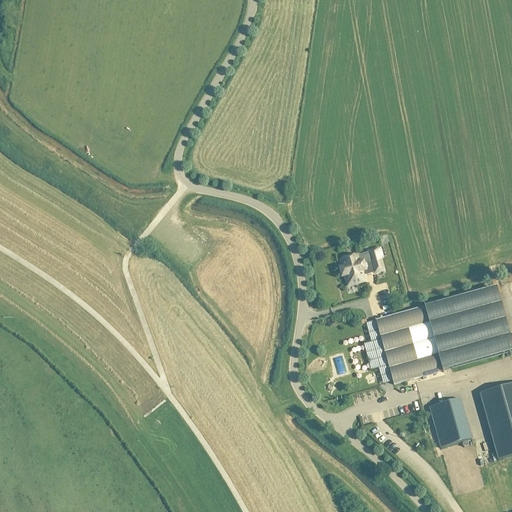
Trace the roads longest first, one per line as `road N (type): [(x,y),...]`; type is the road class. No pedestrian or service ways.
road 1 (unclassified): [(427,511),(300,394),(293,363),(301,276),(277,219),(252,202),(185,182)]
road 2 (unclassified): [(185,182),(180,148),(244,30),(251,0)]
road 3 (unknown): [(468,377),(507,511)]
